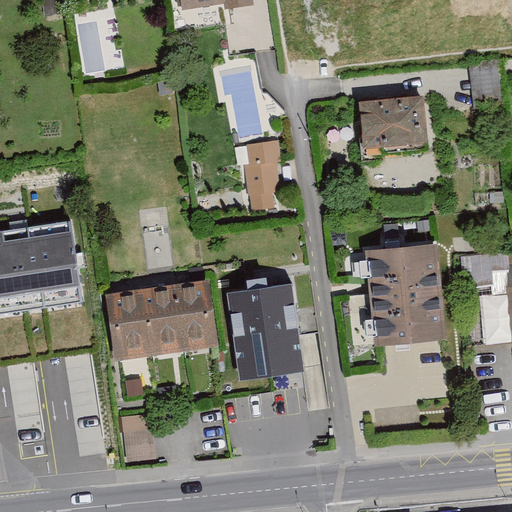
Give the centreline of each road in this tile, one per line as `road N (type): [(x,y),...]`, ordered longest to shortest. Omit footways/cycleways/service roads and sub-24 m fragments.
road 1 (primary): [(324,484),(49,511)]
road 2 (primary): [(511,467),(324,484)]
